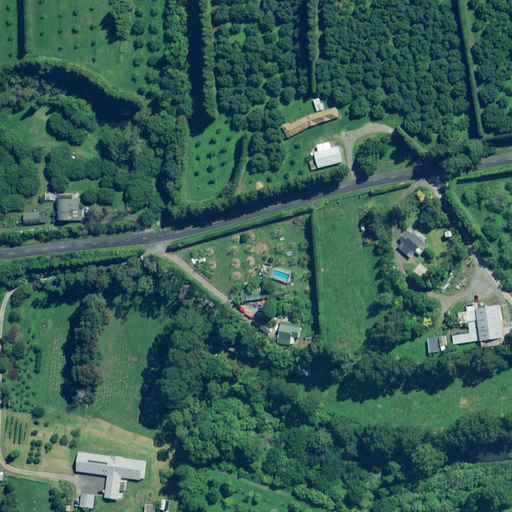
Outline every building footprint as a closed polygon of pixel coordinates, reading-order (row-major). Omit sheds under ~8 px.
[(323,108),(320,98),(313,100),(316,111),(323,108)] [(287,137),(308,127),(339,117),(335,107),(303,117),(289,124),(288,121),(281,125),(287,137)] [(330,148),(329,142),(316,145),(318,151),(314,152),(318,167),(341,161),(338,146),(330,148)] [(79,199),(56,199),(55,220),(82,221),(82,210),(79,210),(79,199)] [(46,222),(45,211),(23,213),(24,224),(46,222)] [(427,245),(408,228),(399,238),(402,241),(397,247),(409,257),(415,251),(419,255),(427,245)] [(426,269),(420,263),(413,271),(419,277),(426,269)] [(267,298),(266,290),(244,293),(245,301),(267,298)] [(481,347),(505,344),(503,337),(511,335),(511,324),(502,326),(499,305),(474,309),(474,305),(466,306),(467,311),(457,313),(459,324),(468,322),(470,333),(461,334),(456,335),(452,336),(454,344),(480,340),(481,347)] [(280,321),(276,343),(289,345),(290,343),(293,343),(294,337),(297,337),(299,324),(280,321)] [(441,345),(441,352),(447,351),(446,336),(438,337),(439,346),(441,345)] [(239,354),(242,351),(222,339),(219,345),(234,354),(236,352),(239,354)] [(145,461),(78,451),(75,471),(107,475),(104,497),(117,499),(120,477),(140,480),(140,477),(143,478),(145,461)] [(94,495),(81,494),(79,507),(92,508),(94,495)]
